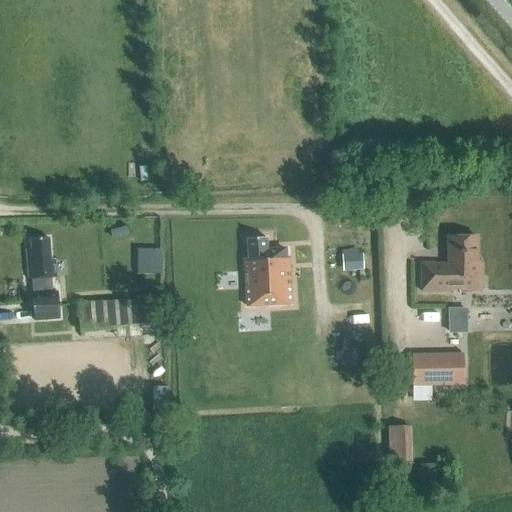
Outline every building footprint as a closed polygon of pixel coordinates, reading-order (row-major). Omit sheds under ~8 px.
[(221,249),(220,225),(184,226),(185,251),(221,249)] [(120,253),(141,246),(136,232),(115,238),(120,253)] [(478,262),(478,237),(448,237),(449,264),(435,264),(435,263),(422,263),(422,291),(453,291),(453,289),(463,289),(463,290),(483,290),(482,262),(478,262)] [(247,259),(244,259),(244,274),(248,274),(249,287),(245,287),(246,307),(290,305),(288,257),(284,257),(283,249),(267,250),(266,238),(246,239),(247,259)] [(29,298),(31,323),(58,322),(57,296),(53,296),(52,281),(56,281),(55,261),(49,261),(48,240),(29,241),(30,252),(27,252),(28,283),(31,282),(32,298),(29,298)] [(361,254),(347,255),(348,271),(362,270),(361,254)] [(155,324),(153,298),(78,303),(79,329),(155,324)] [(369,330),(370,301),(359,301),(358,330),(369,330)] [(470,332),(470,307),(449,307),(448,332),(470,332)] [(464,355),(414,356),(415,386),(465,385),(464,355)] [(413,425),(390,426),(391,463),(414,463),(413,425)] [(437,482),(436,463),(423,464),(424,483),(437,482)]
